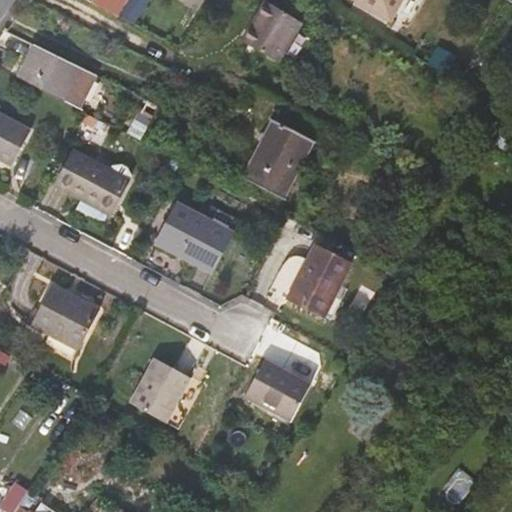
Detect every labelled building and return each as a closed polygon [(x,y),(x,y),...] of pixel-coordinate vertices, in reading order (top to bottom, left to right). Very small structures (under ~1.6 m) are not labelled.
[(107,0),(104,6),(120,15),(129,0),(107,0)] [(270,0),(256,0),(237,34),(272,56),(296,15),(270,0)] [(403,0),(355,0),(392,21),(403,0)] [(86,93),(95,76),(39,47),(20,80),(64,103),(77,109),(86,93)] [(0,117),(0,160),(14,168),(32,134),(0,117)] [(313,139),(273,120),(244,178),(283,197),(313,139)] [(54,189),(108,216),(126,181),(128,177),(125,169),(118,166),(111,168),(108,172),(73,154),(54,189)] [(153,244),(209,273),(229,236),(173,208),(153,244)] [(313,248),(287,299),(324,318),(350,266),(313,248)] [(29,326),(76,350),(96,312),(50,288),(29,326)] [(129,406),(163,425),(188,380),(153,360),(129,406)] [(243,397),(289,422),(309,386),(262,361),(243,397)] [(198,385),(188,380),(163,425),(174,431),(198,385)] [(2,508),(7,511),(18,511),(25,502),(13,494),(2,508)]
